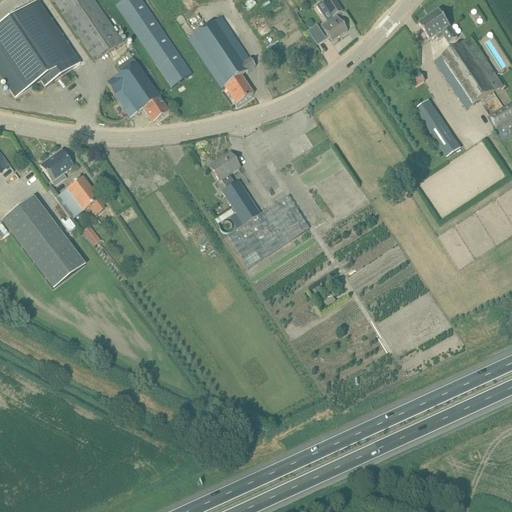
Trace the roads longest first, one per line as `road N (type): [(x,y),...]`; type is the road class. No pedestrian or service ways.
road 1 (tertiary): [(410,0),(318,85),(236,121),(122,138),(0,121)]
road 2 (motorway): [(511,362),(185,511)]
road 3 (motorway): [(241,511),(511,387)]
road 4 (track): [(131,511),(197,475),(329,423)]
